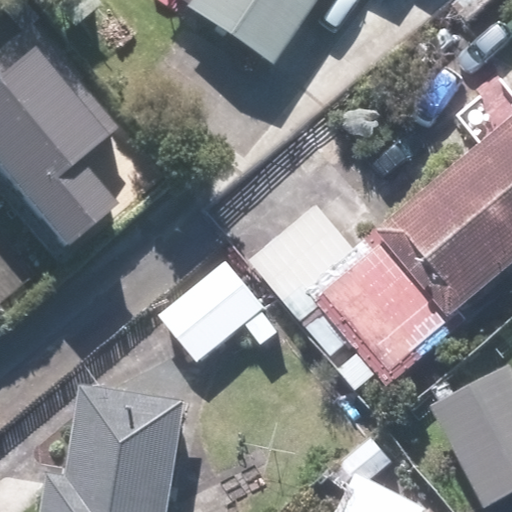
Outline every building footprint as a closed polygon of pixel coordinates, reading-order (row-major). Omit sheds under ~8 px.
[(177,0),(189,7),(277,65),(319,0),(177,0)] [(0,185),(38,235),(93,194),(0,74),(0,185)] [(511,122),(362,253),(321,205),(254,263),(308,326),(335,357),(354,340),(364,352),(344,370),(364,393),(388,373),(400,387),(474,322),(468,316),(511,277),(511,122)] [(121,128),(90,156),(123,192),(154,164),(121,128)] [(233,261),(164,317),(203,365),(272,308),(233,261)] [(0,319),(9,312),(0,301),(0,319)] [(511,372),(444,406),(493,507),(511,497),(511,372)] [(180,511),(196,398),(122,388),(112,471),(55,464),(48,511),(180,511)] [(429,511),(432,507),(380,481),(399,463),(374,436),(344,464),(355,475),(336,511),(429,511)]
